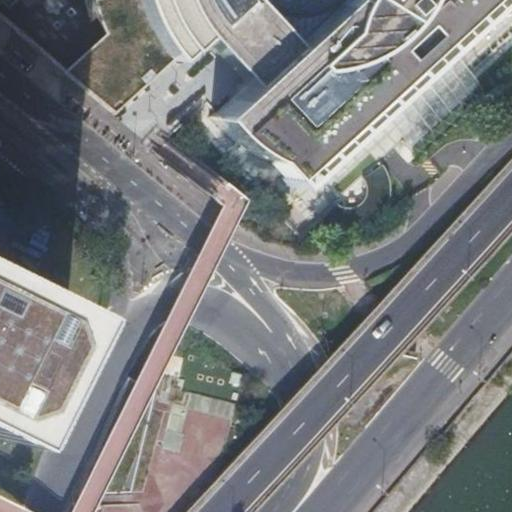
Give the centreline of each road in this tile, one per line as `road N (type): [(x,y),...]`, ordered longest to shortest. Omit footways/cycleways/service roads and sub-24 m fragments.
road 1 (primary): [(511,183),(214,511)]
road 2 (residential): [(511,134),(389,258),(295,273),(222,253)]
road 3 (primary): [(260,305),(199,289),(158,302),(113,366),(46,511)]
road 4 (primary): [(309,511),(511,289)]
road 5 (tertiary): [(222,253),(0,70)]
road 6 (primary): [(283,511),(316,455),(321,405),(315,367),(260,305)]
